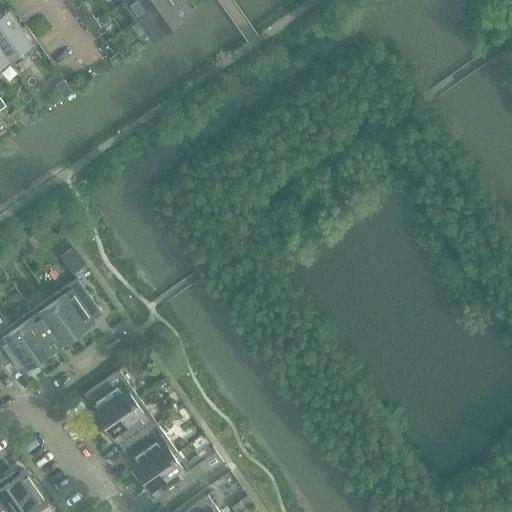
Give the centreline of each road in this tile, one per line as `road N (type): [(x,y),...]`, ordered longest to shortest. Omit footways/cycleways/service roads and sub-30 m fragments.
road 1 (residential): [(109,511),(24,399)]
road 2 (residential): [(24,399),(129,324)]
